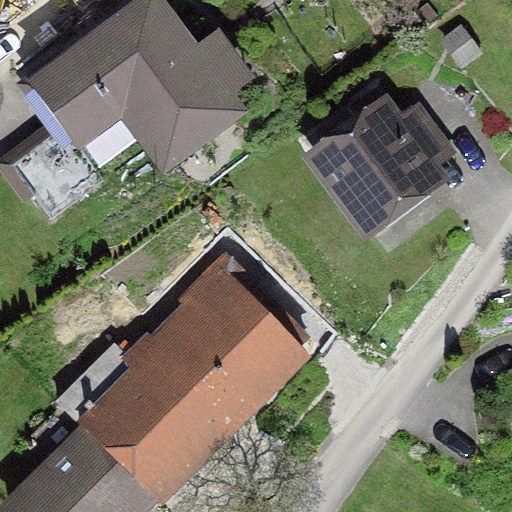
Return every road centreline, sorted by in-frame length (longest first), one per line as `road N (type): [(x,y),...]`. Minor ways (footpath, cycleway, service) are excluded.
road 1 (residential): [(511,216),(306,511)]
road 2 (unknown): [(485,254),(487,217),(446,112)]
